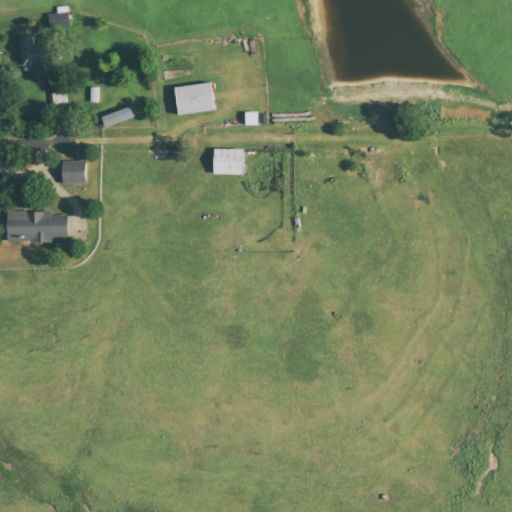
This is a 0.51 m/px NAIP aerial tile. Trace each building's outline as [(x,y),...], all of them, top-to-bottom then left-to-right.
[(35,53),(35,36),(21,37),(22,74),(49,73),(48,53),(35,53)] [(175,87),(178,114),(215,110),(212,83),(175,87)] [(243,175),(243,149),(214,149),(214,174),(243,175)] [(62,184),(87,183),(87,161),(62,161),(62,184)] [(8,211),(7,241),(68,241),(68,215),(53,215),(53,212),(8,211)]
